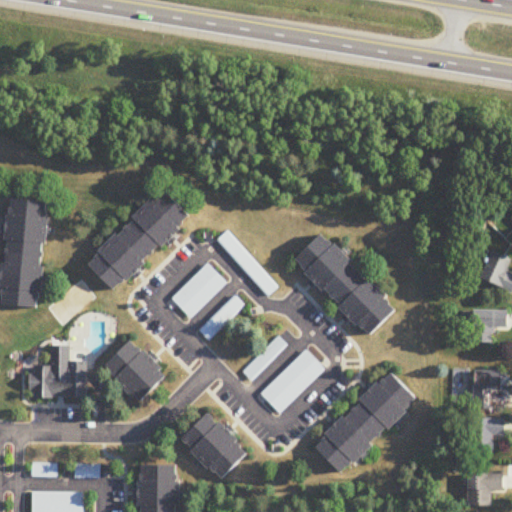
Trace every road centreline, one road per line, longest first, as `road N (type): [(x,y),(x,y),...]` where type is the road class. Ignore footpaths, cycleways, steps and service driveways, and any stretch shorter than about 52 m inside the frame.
road 1 (motorway): [(52,0),(511,75)]
road 2 (residential): [(0,432),(136,432),(156,423),(214,365)]
